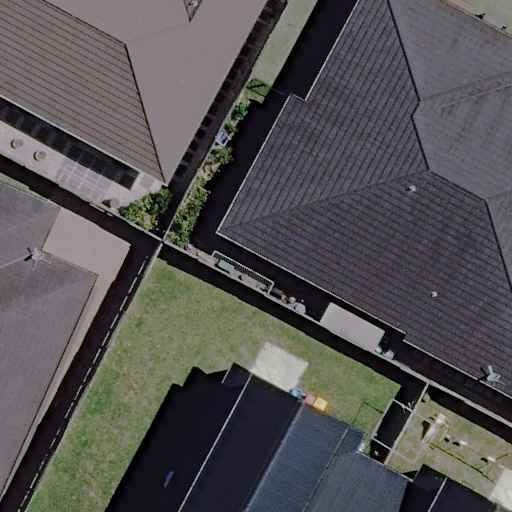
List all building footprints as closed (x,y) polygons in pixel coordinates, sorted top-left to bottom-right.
[(0,0),(0,94),(160,181),(257,0),(0,0)] [(511,50),(418,0),(354,0),(297,105),(286,99),(215,230),(407,333),(401,342),(511,401),(511,50)] [(0,471),(87,277),(33,253),(49,216),(0,193),(0,471)] [(354,511),(378,469),(347,452),(354,440),(228,372),(152,511),(354,511)] [(408,485),(378,469),(354,511),(496,511),(416,469),(408,485)]
